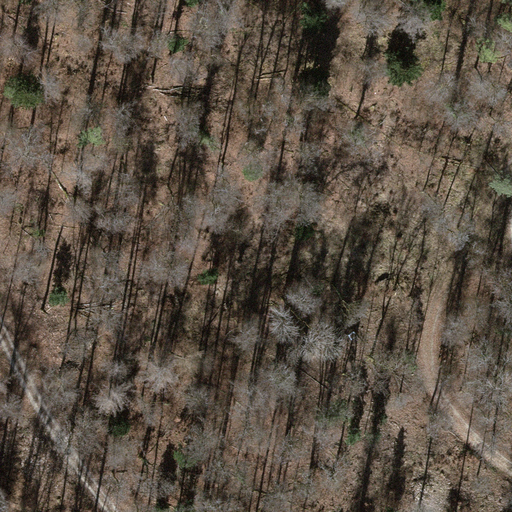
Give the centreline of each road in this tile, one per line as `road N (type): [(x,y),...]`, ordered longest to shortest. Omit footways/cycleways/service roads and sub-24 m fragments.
road 1 (track): [(511,467),(458,423),(428,346),(448,283),(511,276)]
road 2 (track): [(120,511),(67,450),(0,312)]
road 3 (track): [(511,172),(448,283)]
